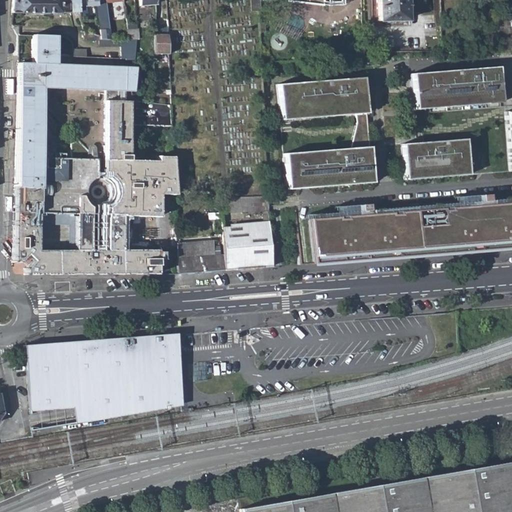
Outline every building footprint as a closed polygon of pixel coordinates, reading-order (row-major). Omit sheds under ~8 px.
[(12,0),(11,13),(28,13),(29,17),(52,17),(53,13),(68,13),(73,28),(80,25),(78,20),(78,12),(78,7),(77,3),(71,4),(70,0),(12,0)] [(95,0),(96,6),(98,36),(99,40),(108,40),(106,4),(124,2),(123,0),(95,0)] [(375,0),(376,20),(403,20),(402,0),(375,0)] [(78,20),(80,25),(86,24),(84,13),(78,12),(78,20)] [(502,38),(504,50),(511,49),(511,35),(511,36),(508,17),(493,20),(496,38),(502,38)] [(135,19),(125,20),(126,30),(136,29),(135,19)] [(137,19),(135,19),(136,29),(126,30),(127,40),(136,40),(137,19)] [(166,25),(155,25),(154,53),(167,54),(167,47),(166,25)] [(98,36),(84,32),(84,40),(99,40),(98,36)] [(12,264),(18,264),(24,270),(24,276),(113,275),(156,274),(155,250),(120,250),(121,216),(157,217),(157,194),(173,195),(171,157),(156,157),(156,162),(126,161),(127,126),(170,127),(169,102),(129,101),(133,68),(53,65),(55,37),(32,36),(31,64),(17,64),(12,264)] [(136,40),(127,40),(108,40),(99,40),(99,47),(120,47),(120,59),(134,60),(136,40)] [(412,110),(498,103),(495,67),(412,74),(409,74),(412,110)] [(275,85),(278,121),(353,115),(364,114),(361,78),(275,85)] [(511,109),(503,112),(508,172),(511,171),(511,109)] [(354,123),(348,149),(367,147),(364,114),(353,115),(354,123)] [(466,175),(463,139),(400,145),(403,180),(466,175)] [(367,147),(348,149),(281,154),(284,190),(370,183),(367,147)] [(237,185),(225,185),(225,196),(237,196),(237,185)] [(307,215),(307,220),(511,203),(511,198),(488,201),(480,201),(480,195),(453,197),(453,203),(367,211),(359,211),(359,205),(332,207),(332,213),(307,215)] [(222,197),(219,197),(220,212),(261,211),(262,226),(221,228),(222,255),(224,270),(269,267),(266,197),(222,197)] [(298,265),(511,247),(511,203),(307,220),(307,221),(294,222),(298,265)] [(176,273),(224,270),(222,255),(213,255),(211,240),(175,243),(176,273)] [(180,333),(27,343),(28,416),(71,409),(74,429),(182,409),(182,354),(180,333)] [(240,511),(511,511),(511,461),(240,509),(240,511)]
